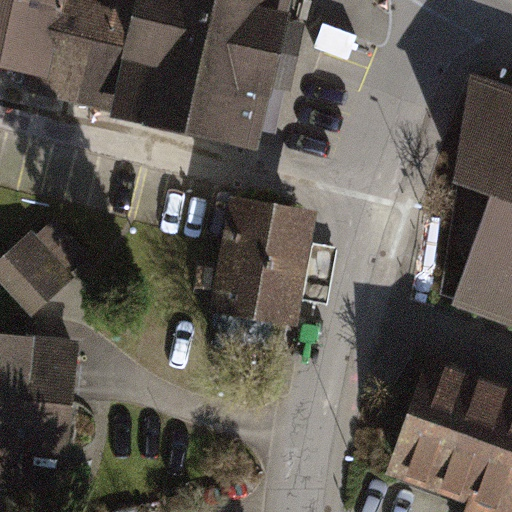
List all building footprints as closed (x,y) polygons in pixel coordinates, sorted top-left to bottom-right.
[(44,0),(0,0),(0,54),(30,62),(44,0)] [(117,116),(143,0),(44,0),(30,62),(23,92),(117,116)] [(143,0),(117,116),(266,153),(289,45),(298,0),(143,0)] [(298,0),(289,45),(317,51),(328,0),(298,0)] [(511,96),(459,78),(445,194),(480,208),(443,306),(511,330),(511,96)] [(319,213),(230,198),(206,341),(277,353),(281,330),(299,333),(319,213)] [(40,237),(33,230),(0,260),(0,282),(34,318),(98,258),(60,218),(40,237)] [(66,352),(0,343),(0,482),(48,488),(66,352)] [(511,511),(511,389),(424,359),(384,474),(465,502),(461,511),(511,511)]
